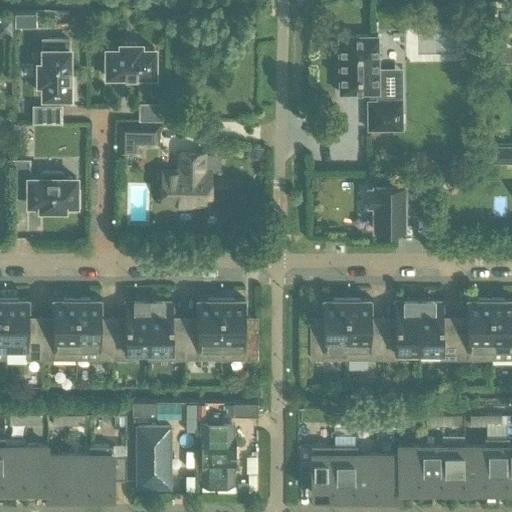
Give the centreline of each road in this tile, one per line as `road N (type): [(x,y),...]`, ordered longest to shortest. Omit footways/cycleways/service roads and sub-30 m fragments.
road 1 (residential): [(277,266),(283,0)]
road 2 (residential): [(511,266),(277,266)]
road 3 (residential): [(277,266),(104,265)]
road 4 (residential): [(104,265),(104,112)]
